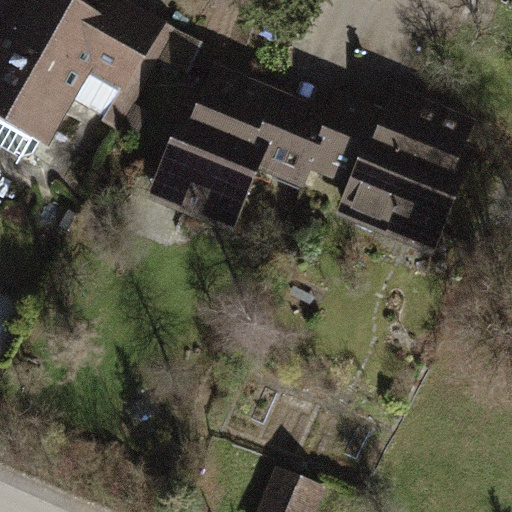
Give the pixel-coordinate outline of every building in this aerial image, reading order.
[(68,7),(56,0),(32,0),(0,57),(0,146),(20,158),(35,154),(91,55),(131,76),(161,25),(127,6),(125,4),(122,4),(120,4),(118,5),(104,28),(95,22),(97,16),(97,10),(94,4),(89,0),(87,0),(76,0),(72,3),(68,7)] [(253,82),(219,68),(200,113),(189,108),(160,179),(191,192),(185,208),(233,227),(266,145),(277,118),(262,112),(267,101),(248,94),(253,82)] [(333,114),(253,82),(248,94),(267,101),(262,112),(277,118),(266,145),(312,164),(333,114)] [(339,100),(333,114),(312,164),(359,183),(384,123),(390,126),(392,122),(339,100)] [(359,183),(347,211),(394,231),(400,215),(437,230),(462,168),(451,164),(467,124),(420,105),(415,117),(397,109),(392,122),(390,126),(384,123),(359,183)] [(311,511),(321,489),(280,472),(263,511),(311,511)]
